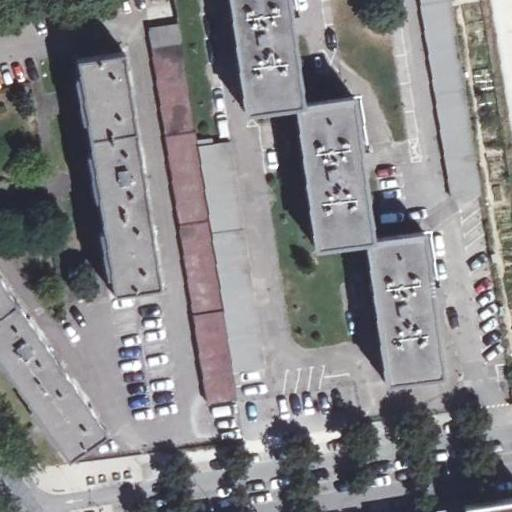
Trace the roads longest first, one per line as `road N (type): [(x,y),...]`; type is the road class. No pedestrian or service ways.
road 1 (residential): [(511,434),(26,509)]
road 2 (residential): [(287,511),(511,476)]
